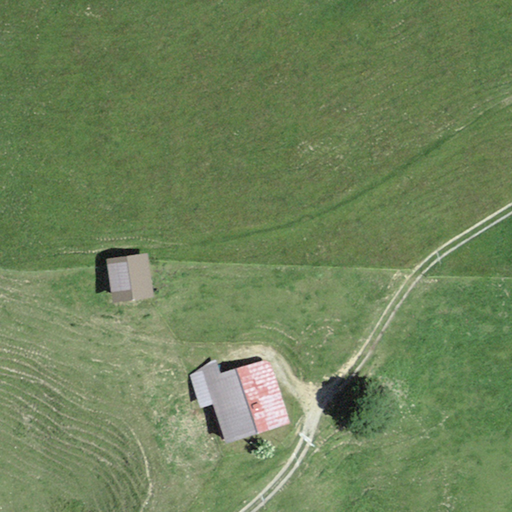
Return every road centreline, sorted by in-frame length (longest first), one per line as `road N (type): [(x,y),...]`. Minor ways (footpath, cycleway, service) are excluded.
road 1 (track): [(511,208),(389,291),(339,360),(287,410)]
road 2 (track): [(287,410),(273,459),(228,511)]
